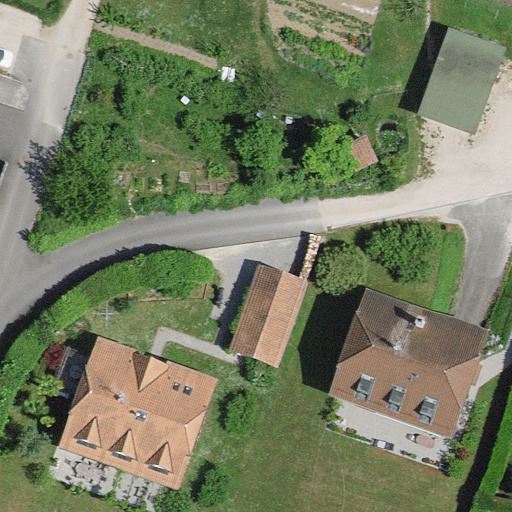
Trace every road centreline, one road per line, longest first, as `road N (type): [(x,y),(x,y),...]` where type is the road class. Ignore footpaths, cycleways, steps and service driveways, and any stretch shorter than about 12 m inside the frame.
road 1 (residential): [(0,297),(114,242),(367,209),(511,173)]
road 2 (residential): [(0,290),(73,57)]
